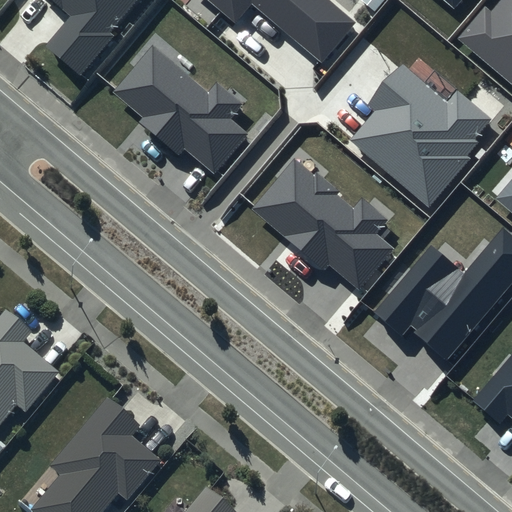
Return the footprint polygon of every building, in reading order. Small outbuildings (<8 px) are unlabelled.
[(53,0),(73,16),(47,47),(81,76),(114,35),(111,32),(138,0),(53,0)] [(207,0),(235,23),(252,2),(323,61),(356,22),(328,0),(207,0)] [(443,0),(454,9),(462,0),(443,0)] [(511,0),(499,0),(491,10),(486,5),(457,39),(511,85),(511,0)] [(207,90),(152,45),(112,93),(142,118),(138,122),(179,155),(185,148),(214,172),(246,133),(231,120),(244,104),(215,81),(207,90)] [(446,103),(404,67),(371,105),(376,110),(350,141),(429,207),(471,158),(467,155),(479,141),(476,138),(492,119),(457,90),(446,103)] [(314,176),(294,159),(252,209),(325,269),(329,264),(360,290),(395,248),(377,233),(389,219),(363,197),(353,209),(336,195),(339,191),(317,172),(314,176)] [(511,175),(493,198),(511,213),(511,175)] [(511,285),(511,233),(502,225),(463,271),(431,245),(375,311),(403,335),(409,328),(448,361),(511,285)] [(33,330),(5,307),(0,313),(0,422),(15,404),(25,412),(59,371),(23,342),(33,330)] [(511,353),(473,401),(500,424),(508,415),(511,418),(511,353)] [(140,425),(107,398),(50,465),(61,474),(31,509),(34,511),(100,511),(117,493),(126,501),(161,459),(132,435),(140,425)] [(239,511),(207,485),(185,511),(239,511)]
